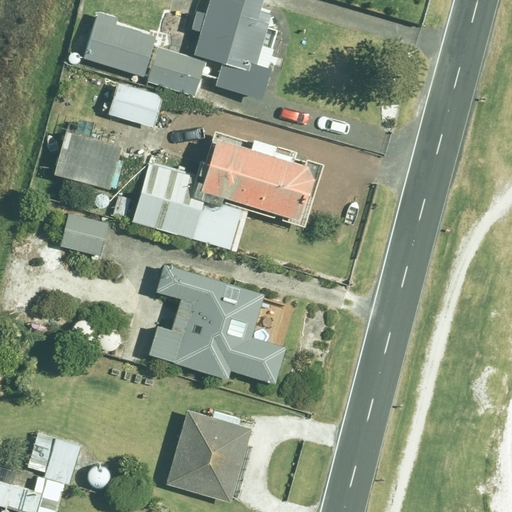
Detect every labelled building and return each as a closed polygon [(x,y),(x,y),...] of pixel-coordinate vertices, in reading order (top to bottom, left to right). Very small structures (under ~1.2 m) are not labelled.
[(272,1),(269,0),(206,0),(192,54),(221,62),(214,86),(258,98),(271,50),(259,47),(269,13),(272,1)] [(142,79),(154,36),(97,14),(81,54),(142,79)] [(193,95),(203,61),(157,47),(147,81),(193,95)] [(151,126),(161,96),(116,81),(107,112),(151,126)] [(118,154),(121,144),(65,131),(55,174),(119,188),(120,182),(134,185),(140,159),(118,154)] [(316,166),(308,164),(214,133),(196,187),(298,221),(313,174),(316,166)] [(220,205),(200,200),(200,199),(183,195),(189,174),(147,162),(131,221),(229,248),(239,210),(220,205)] [(99,255),(108,223),(68,212),(60,244),(99,255)] [(249,336),(262,292),(163,264),(155,291),(180,298),(171,330),(156,326),(148,354),(224,376),(226,369),(274,382),(284,346),(249,336)] [(94,331),(93,332),(93,331),(93,329),(93,327),(93,325),(92,323),(90,321),(89,319),(87,318),(85,317),(83,317),(81,316),(78,317),(76,317),(74,318),(72,320),(71,321),(70,323),(69,325),(68,327),(68,329),(68,332),(69,334),(70,336),(71,338),(73,339),(75,340),(77,341),(79,342),(81,342),(83,342),(85,341),(87,340),(89,339),(88,342),(88,344),(89,346),(89,349),(91,351),(92,353),(94,354),(96,355),(98,356),(101,357),(103,357),(106,356),(108,355),(110,354),(112,353),(114,351),(115,349),(116,346),(116,344),(116,339),(115,337),(113,335),(112,333),(110,331),(108,330),(106,329),(103,329),(101,329),(98,329),(96,330),(94,331)] [(230,500),(248,428),(186,412),(167,483),(230,500)] [(69,484),(80,445),(41,435),(33,465),(42,468),(37,488),(11,481),(13,473),(0,469),(0,504),(29,511),(54,511),(62,483),(69,484)] [(111,467),(87,460),(82,479),(79,478),(77,486),(90,490),(92,483),(106,487),(111,467)]
